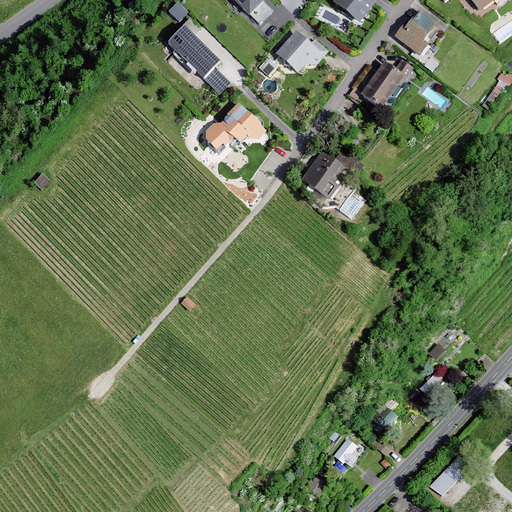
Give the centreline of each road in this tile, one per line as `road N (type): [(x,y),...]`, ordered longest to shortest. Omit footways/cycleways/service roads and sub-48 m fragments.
road 1 (residential): [(405,0),(252,217)]
road 2 (tertiary): [(362,511),(511,357)]
